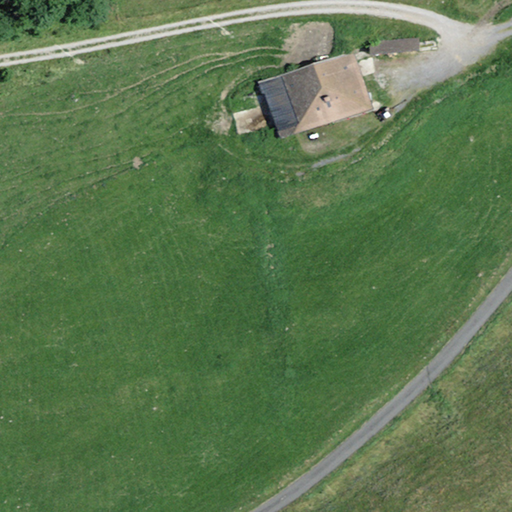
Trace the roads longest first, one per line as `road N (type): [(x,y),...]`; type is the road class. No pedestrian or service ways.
road 1 (track): [(511,27),(461,33),(430,21),(327,11),(0,66)]
road 2 (track): [(262,511),(348,450),(511,282)]
